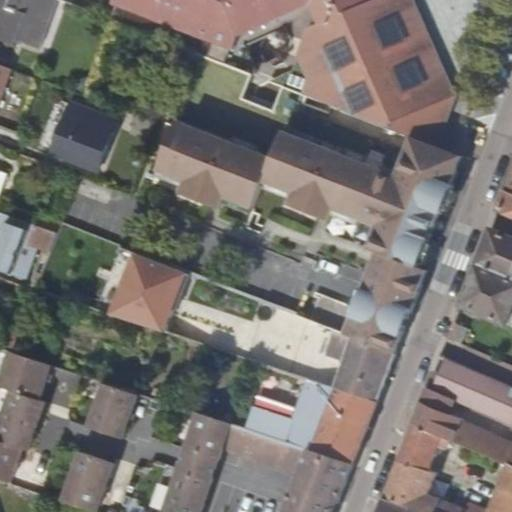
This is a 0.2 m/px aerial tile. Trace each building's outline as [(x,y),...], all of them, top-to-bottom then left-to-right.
[(59,0),(57,0),(0,0),(0,37),(17,44),(19,40),(40,49),(59,0)] [(114,0),(114,2),(117,4),(111,20),(225,65),(231,48),(235,49),(240,35),(312,3),(319,0),(114,0)] [(355,0),(318,15),(322,24),(309,30),(298,56),(310,80),(304,95),(414,138),(438,148),(458,97),(415,0),(355,0)] [(319,0),(312,3),(318,15),(355,0),(319,0)] [(21,74),(0,66),(0,135),(1,136),(21,74)] [(119,122),(72,105),(54,153),(101,171),(119,122)] [(347,335),(397,354),(405,333),(406,331),(410,319),(414,310),(420,293),(423,285),(415,282),(420,268),(441,213),(443,214),(455,185),(452,184),(458,171),(464,157),(438,148),(414,138),(408,152),(397,180),(382,173),(384,169),(286,130),(275,157),(177,120),(158,170),(188,182),(183,193),(212,204),(216,192),(228,197),(256,207),(266,180),(296,192),(292,204),(320,214),(323,205),(335,210),(363,220),(365,216),(380,221),(369,249),(379,253),(384,255),(379,269),(373,267),(364,291),(361,300),(356,312),(347,335)] [(511,179),(500,210),(511,215),(511,179)] [(216,192),(212,204),(223,208),(228,197),(216,192)] [(335,210),(323,205),(320,214),(331,219),(335,210)] [(59,233),(0,212),(0,269),(27,279),(38,248),(51,253),(59,233)] [(511,239),(492,231),(478,266),(511,280),(511,239)] [(192,274),(132,251),(108,313),(168,336),(192,274)] [(384,255),(379,253),(373,267),(379,269),(384,255)] [(511,280),(478,266),(462,307),(508,326),(511,316),(511,280)] [(429,271),(420,268),(415,282),(423,285),(429,271)] [(31,280),(28,287),(36,290),(39,283),(31,280)] [(455,324),(450,337),(459,340),(464,327),(455,324)] [(260,328),(248,361),(290,375),(301,342),(260,328)] [(347,335),(336,331),(328,355),(346,362),(336,389),(378,403),(397,354),(347,335)] [(15,352),(12,351),(0,385),(13,389),(0,429),(0,479),(13,484),(24,449),(32,451),(48,401),(43,400),(54,365),(15,352)] [(511,387),(448,360),(435,391),(429,389),(415,423),(453,440),(509,465),(511,465),(511,444),(463,423),(465,420),(450,413),(455,401),(511,425),(511,387)] [(336,389),(309,380),(308,381),(294,421),(255,408),(247,429),(314,451),(314,452),(354,465),(365,438),(378,403),(336,389)] [(140,393),(106,382),(92,427),(125,438),(140,393)] [(314,451),(247,429),(199,413),(184,457),(164,511),(336,511),(337,510),(354,465),(314,452),(314,451)] [(453,440),(415,423),(405,448),(385,499),(418,511),(511,511),(511,465),(509,465),(489,511),(486,511),(470,506),(469,509),(430,494),(438,473),(432,471),(436,459),(441,448),(448,450),(453,440)] [(82,451),(65,501),(96,511),(99,511),(116,463),(82,451)] [(418,511),(385,499),(380,511),(418,511)]
